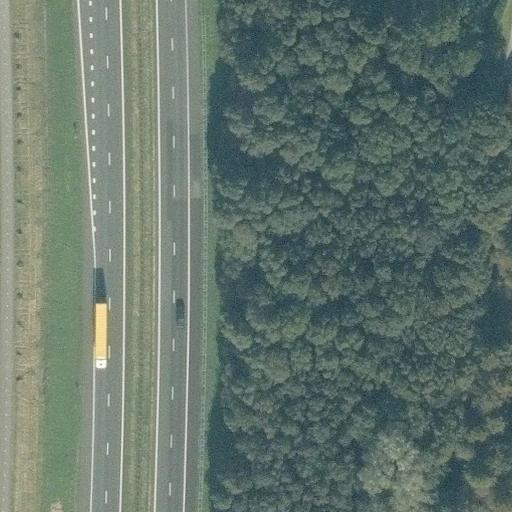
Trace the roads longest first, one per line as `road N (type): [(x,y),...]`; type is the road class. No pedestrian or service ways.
road 1 (motorway): [(167,511),(169,0)]
road 2 (motorway): [(104,0),(105,511)]
